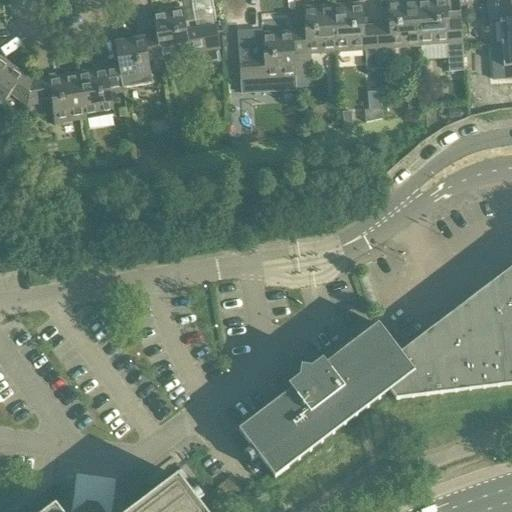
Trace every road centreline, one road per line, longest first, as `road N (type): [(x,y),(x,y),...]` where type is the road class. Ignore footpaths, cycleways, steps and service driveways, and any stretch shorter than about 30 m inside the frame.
road 1 (unclassified): [(55,300),(329,247),(397,211)]
road 2 (residential): [(22,0),(24,30),(74,42),(112,20),(111,0)]
road 3 (unclassified): [(511,138),(471,145),(438,164),(397,211)]
road 4 (unknown): [(211,405),(165,337),(157,281)]
road 5 (unknown): [(69,450),(0,341)]
road 6 (unclassified): [(397,211),(475,176),(511,170)]
